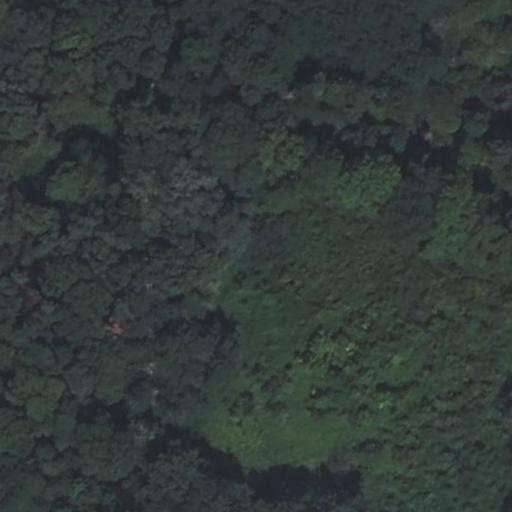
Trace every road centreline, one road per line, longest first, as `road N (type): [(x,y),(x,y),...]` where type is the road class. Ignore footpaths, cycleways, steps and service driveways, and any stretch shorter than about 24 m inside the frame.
road 1 (track): [(155,0),(159,506)]
road 2 (track): [(159,506),(0,452)]
